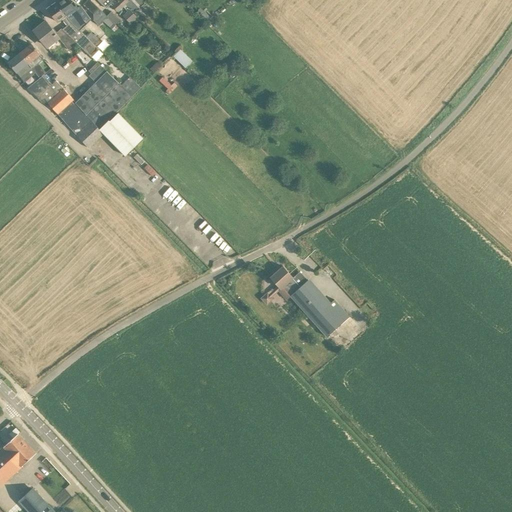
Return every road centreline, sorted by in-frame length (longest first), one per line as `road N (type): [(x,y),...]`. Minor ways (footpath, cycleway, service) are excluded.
road 1 (unclassified): [(17,404),(140,313),(365,192),(460,108),(511,41)]
road 2 (secondary): [(115,511),(17,404)]
